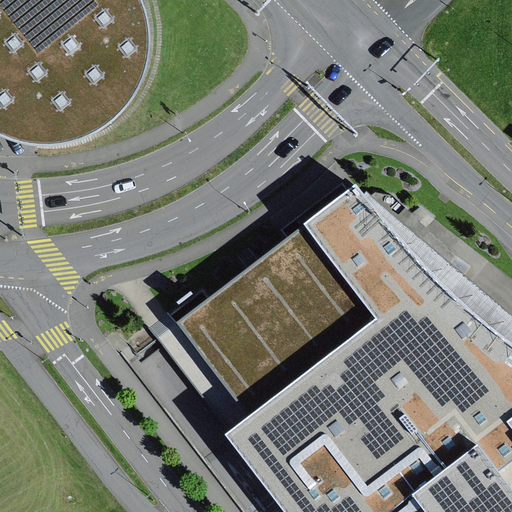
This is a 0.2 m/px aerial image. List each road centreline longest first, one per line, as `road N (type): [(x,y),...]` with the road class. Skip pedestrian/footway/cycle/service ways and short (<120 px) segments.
road 1 (tertiary): [(0,257),(51,256),(203,208),(288,152),(366,72)]
road 2 (tertiary): [(331,36),(184,158),(84,194),(0,206)]
road 3 (tertiary): [(183,511),(0,264)]
road 4 (tertiary): [(0,330),(145,511)]
road 5 (tertiary): [(366,72),(511,215)]
road 6 (tertiary): [(511,171),(390,45)]
